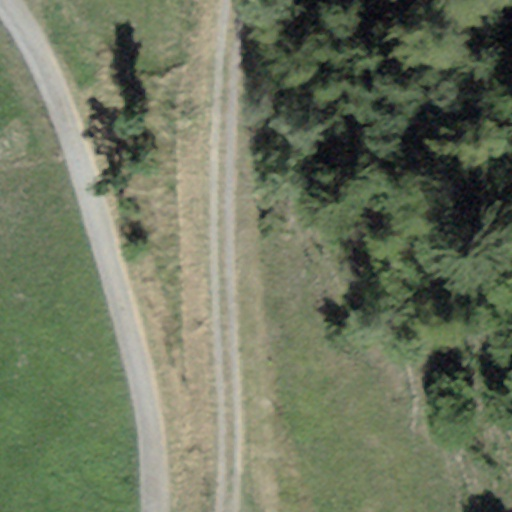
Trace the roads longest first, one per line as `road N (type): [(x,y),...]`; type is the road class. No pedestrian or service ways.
road 1 (track): [(1,0),(61,102),(83,161),(149,395),(159,511)]
road 2 (track): [(231,0),(224,84),(228,511)]
